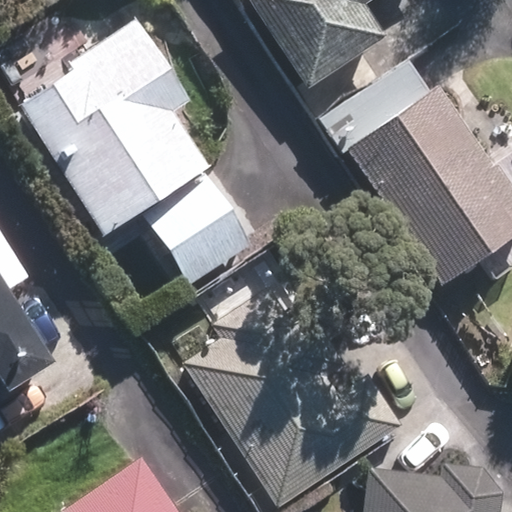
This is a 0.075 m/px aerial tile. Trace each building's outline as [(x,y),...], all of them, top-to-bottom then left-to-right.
[(230,0),(297,94),(376,40),(356,11),(371,0),(230,0)] [(172,103),(122,27),(0,108),(8,119),(0,124),(0,136),(15,159),(28,150),(90,243),(131,217),(152,257),(180,291),(239,251),(217,215),(192,175),(198,172),(158,112),(172,103)] [(394,64),(308,125),(333,159),(336,157),(432,292),(511,234),(511,212),(426,93),(418,98),(394,64)] [(210,346),(174,368),(263,511),(266,511),(393,433),(303,288),(268,310),(256,292),(198,327),(210,346)] [(0,390),(31,371),(0,322),(0,390)] [(162,511),(128,462),(54,511),(162,511)] [(429,482),(359,475),(354,511),(488,511),(491,496),(473,471),(430,468),(429,482)]
